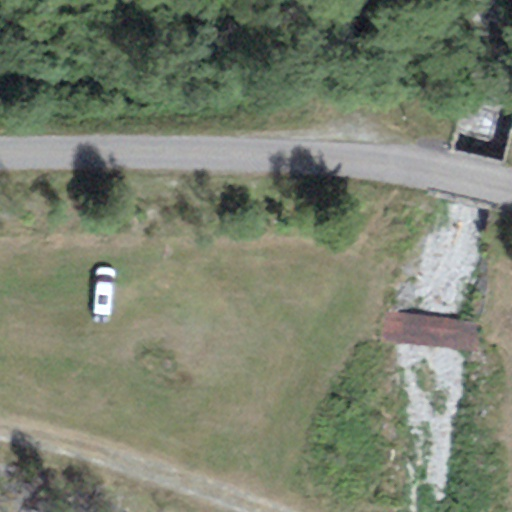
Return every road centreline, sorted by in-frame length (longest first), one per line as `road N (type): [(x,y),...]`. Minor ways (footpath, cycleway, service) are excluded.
road 1 (unclassified): [(511,186),(351,160),(0,153)]
road 2 (track): [(0,441),(275,511)]
